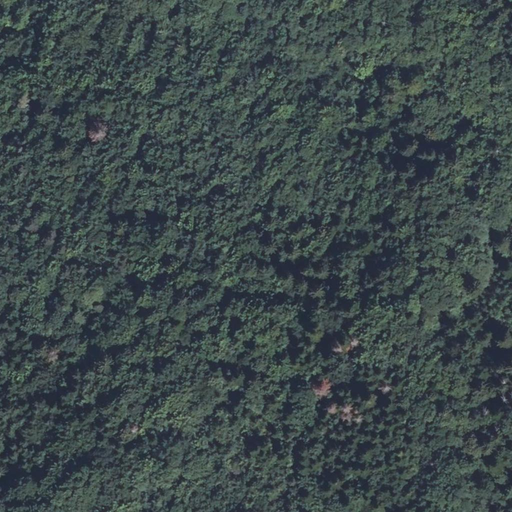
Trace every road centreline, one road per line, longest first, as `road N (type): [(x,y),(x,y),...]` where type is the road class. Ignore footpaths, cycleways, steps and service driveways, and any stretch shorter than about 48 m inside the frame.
road 1 (track): [(468,173),(424,201),(415,288),(374,337),(267,385),(194,441),(145,511)]
road 2 (track): [(468,173),(478,122),(439,77),(416,0)]
